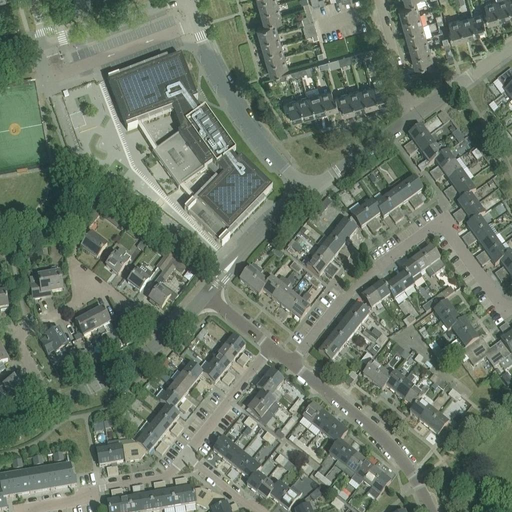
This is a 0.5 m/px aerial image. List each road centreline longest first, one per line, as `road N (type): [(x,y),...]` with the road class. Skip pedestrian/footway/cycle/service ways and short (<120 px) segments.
road 1 (residential): [(288,361),(366,274),(441,221),(504,311),(511,306)]
road 2 (residential): [(307,193),(240,112),(187,0)]
road 3 (residential): [(429,511),(386,440),(288,361)]
road 4 (residential): [(51,405),(136,361),(204,295)]
road 5 (residential): [(29,511),(163,477),(184,456)]
road 6 (residential): [(204,295),(273,218),(307,193)]
road 7 (residential): [(184,456),(269,346)]
road 8 (residential): [(46,43),(170,0)]
road 9 (residential): [(307,193),(413,119)]
road 10 (residential): [(413,119),(381,0)]
road 11 (residential): [(413,119),(511,46)]
